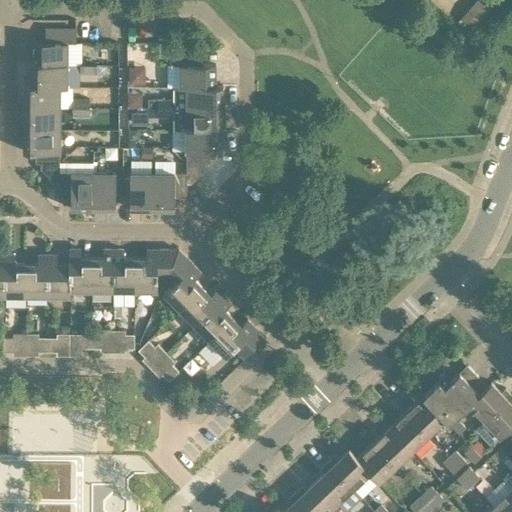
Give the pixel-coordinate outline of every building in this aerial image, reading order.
[(499,6),(492,0),(485,0),(483,3),(480,1),(464,19),(478,30),(499,6)] [(31,42),(31,65),(67,65),(68,43),(76,43),(76,29),(45,29),(45,42),(31,42)] [(179,65),(179,86),(215,86),(215,65),(202,65),(202,51),(171,51),(171,45),(159,45),(159,59),(171,59),(171,65),(179,65)] [(31,65),(31,85),(31,86),(60,85),(67,85),(67,65),(31,65)] [(80,74),(97,74),(97,65),(80,65),(80,74)] [(24,108),(60,108),(60,85),(31,86),(31,85),(24,85),(24,108)] [(157,108),(174,109),(222,109),(222,86),(215,86),(179,86),(174,86),(174,100),(157,100),(157,108)] [(72,108),(89,108),(89,100),(72,99),(72,108)] [(157,108),(157,100),(157,99),(148,99),(148,109),(157,108)] [(24,130),(60,130),(60,108),(24,108),(24,130)] [(89,108),(72,108),(72,117),(89,117),(89,108)] [(222,109),(174,109),(157,108),(148,109),(148,117),(157,117),(174,117),(174,130),(186,130),(222,131),(222,109)] [(59,164),(60,130),(24,130),(24,152),(36,152),(35,164),(41,164),(41,170),(47,176),(55,168),(60,168),(59,164)] [(138,130),(128,130),(128,141),(133,141),(138,136),(138,130)] [(222,153),(222,131),(186,130),(186,164),(186,169),(191,169),(199,177),(205,171),(205,164),(210,165),(210,153),(222,153)] [(152,158),(152,148),(141,148),(141,158),(152,158)] [(59,173),(60,168),(55,168),(47,176),(53,182),(59,182),(59,197),(71,197),(70,209),(93,209),(93,173),(59,173)] [(193,183),(199,177),(191,169),(186,169),(186,174),(152,173),(152,209),(174,209),(175,197),(186,198),(186,183),(193,183)] [(93,173),(93,209),(115,209),(115,195),(123,195),(123,179),(116,179),(116,173),(93,173)] [(152,209),(152,173),(130,173),(130,179),(123,179),(123,195),(130,195),(130,209),(152,209)] [(69,249),(69,264),(69,290),(70,290),(92,290),(92,258),(80,258),(80,249),(69,249)] [(92,258),(92,290),(113,290),(113,249),(103,249),(103,259),(92,258)] [(135,290),(135,259),(123,259),(124,249),(113,249),(113,290),(135,290)] [(146,259),(135,259),(135,290),(157,291),(157,279),(166,279),(178,250),(146,249),(146,259)] [(178,250),(166,279),(172,285),(164,293),(180,309),(202,287),(194,279),(201,272),(178,250)] [(5,254),(5,295),(26,295),(26,264),(15,264),(15,254),(5,254)] [(26,264),(26,295),(48,296),(48,255),(38,254),(38,264),(26,264)] [(48,255),(48,296),(70,296),(70,290),(69,290),(69,264),(58,264),(58,255),(48,255)] [(195,325),(224,296),(217,289),(210,295),(202,287),(180,309),(195,325)] [(231,303),(224,296),(195,325),(210,340),(232,318),(224,310),(231,303)] [(232,318),(210,340),(226,356),(234,348),(243,357),(264,337),(247,319),(240,326),(232,318)] [(91,349),(91,334),(82,334),(82,348),(91,349)] [(91,334),(91,349),(100,349),(100,335),(91,334)] [(125,334),(125,349),(134,349),(134,335),(125,334)] [(4,337),(4,352),(13,352),(13,338),(4,337)] [(47,352),(47,338),(38,338),(38,352),(47,352)] [(47,338),(47,352),(56,352),(56,338),(47,338)] [(148,340),(138,350),(144,357),(155,347),(148,340)] [(64,361),(70,365),(74,359),(68,355),(64,361)] [(172,365),(162,375),(168,381),(179,371),(172,365)] [(445,419),(449,424),(455,418),(468,405),(483,391),(482,390),(476,384),(481,380),(467,365),(444,386),(439,381),(422,396),(444,420),(445,419)] [(484,422),(511,395),(505,388),(501,392),(491,382),(482,390),(483,391),(468,405),(484,422)] [(511,395),(484,422),(500,439),(511,427),(511,395)] [(422,396),(406,411),(429,435),(444,420),(422,396)] [(0,462),(103,463),(103,402),(0,402),(0,425),(4,425),(4,439),(0,439),(0,462)] [(429,435),(406,411),(390,427),(412,451),(429,435)] [(455,418),(449,424),(459,434),(465,428),(455,418)] [(395,466),(412,451),(390,427),(373,443),(395,466)] [(378,482),(395,466),(373,443),(357,458),(370,474),(378,482)] [(475,463),(482,456),(471,446),(464,453),(475,463)] [(497,463),(509,453),(502,446),(491,456),(497,463)] [(328,461),(354,489),(370,474),(357,458),(349,449),(339,459),(334,455),(328,461)] [(450,457),(459,467),(465,462),(456,451),(450,457)] [(459,467),(450,457),(443,463),(453,473),(459,467)] [(337,505),(354,489),(328,461),(321,468),(325,472),(315,481),(337,505)] [(468,467),(463,472),(474,484),(479,479),(468,467)] [(468,489),(474,484),(463,472),(457,478),(468,489)] [(329,511),(337,505),(315,481),(305,490),(301,486),(294,492),(312,511),(329,511)] [(431,486),(423,494),(429,501),(437,493),(431,486)] [(511,511),(511,491),(510,490),(494,506),(500,511),(511,511)] [(312,511),(294,492),(287,499),(291,503),(282,511),(312,511)] [(437,493),(429,501),(435,507),(443,499),(437,493)] [(417,511),(429,501),(423,494),(411,506),(416,511),(417,511)] [(430,511),(435,507),(429,501),(417,511),(430,511)]
